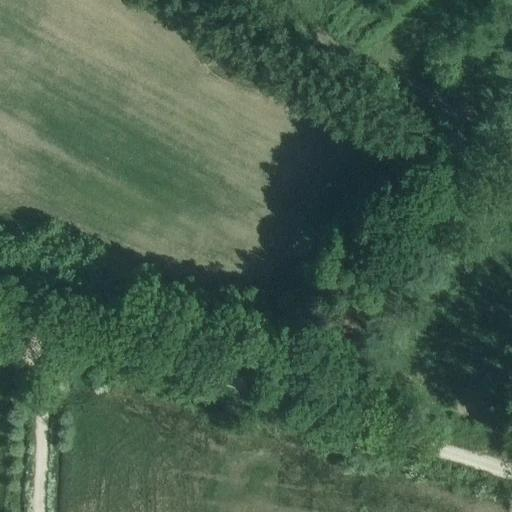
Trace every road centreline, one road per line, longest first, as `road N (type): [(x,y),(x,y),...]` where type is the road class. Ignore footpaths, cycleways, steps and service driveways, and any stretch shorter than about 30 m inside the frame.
road 1 (track): [(45,331),(511,474)]
road 2 (track): [(38,511),(45,331)]
